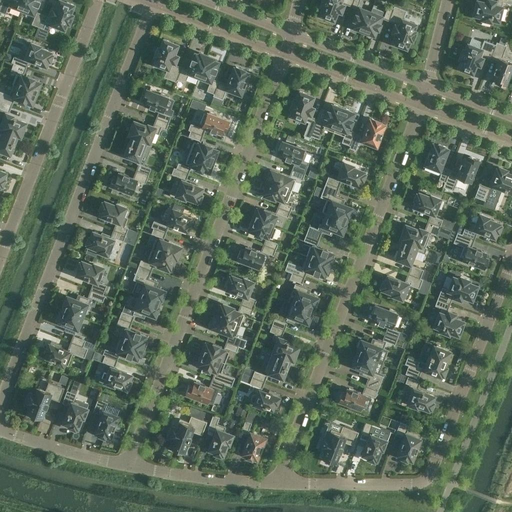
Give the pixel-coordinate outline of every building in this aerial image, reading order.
[(4,0),(0,11),(0,12),(5,14),(10,3),(10,2),(4,0)] [(25,0),(12,0),(11,5),(12,5),(11,8),(21,12),(25,0)] [(25,0),(21,12),(22,12),(23,10),(34,14),(37,5),(38,6),(40,0),(38,0),(25,0)] [(351,6),(353,0),(323,0),(321,5),(323,6),(320,16),(327,18),(327,17),(333,20),(337,10),(341,12),(344,3),(351,6)] [(353,0),(351,6),(357,8),(360,0),(353,0)] [(511,0),(497,0),(497,2),(490,0),(488,0),(487,3),(477,1),(476,8),(475,8),(473,15),(483,17),(482,19),(491,21),(492,19),(499,21),(499,20),(503,2),(511,4),(511,0)] [(42,14),(37,26),(44,29),(46,22),(63,29),(64,30),(66,23),(69,23),(72,15),(70,14),(73,5),(67,2),(66,3),(60,1),(56,10),(52,9),(49,17),(42,14)] [(389,20),(394,6),(393,8),(388,6),(383,18),(389,20)] [(394,6),(389,20),(396,23),(393,32),(397,33),(393,43),(400,45),(399,46),(406,48),(410,39),(412,40),(415,32),(413,31),(415,24),(414,24),(403,20),(406,11),(398,8),(394,6)] [(371,12),(363,32),(373,36),(373,35),(374,35),(377,28),(378,29),(380,24),(379,23),(383,12),(372,7),(371,12)] [(353,28),(363,32),(371,12),(360,8),(357,15),(356,14),(354,20),(355,20),(352,27),(354,27),(353,28)] [(37,26),(42,14),(36,12),(36,13),(31,24),(37,26)] [(497,42),(490,59),(499,62),(497,67),(496,67),(494,72),(495,72),(493,78),(497,79),(496,83),(504,86),(510,72),(511,73),(511,71),(511,63),(511,62),(511,60),(503,57),(507,46),(504,45),(507,40),(501,37),(499,43),(497,42)] [(164,39),(161,49),(158,48),(155,56),(157,57),(155,64),(156,64),(167,68),(164,77),(176,82),(177,80),(181,68),(174,65),(177,56),(173,55),(177,45),(170,43),(171,42),(164,39)] [(490,59),(497,42),(496,42),(495,45),(484,40),(480,49),(469,45),(469,44),(468,44),(465,51),(463,50),(460,58),(462,59),(459,68),(465,71),(466,70),(472,73),(476,63),(480,65),(483,56),(490,59)] [(26,58),(46,66),(48,60),(50,60),(52,55),(50,54),(51,53),(40,48),(40,47),(32,43),(26,58)] [(200,53),(200,54),(199,55),(195,54),(193,59),(192,58),(190,63),(191,64),(189,70),(181,68),(177,80),(184,83),(187,75),(198,80),(207,56),(200,53)] [(13,63),(26,68),(28,61),(27,61),(14,56),(11,63),(13,63)] [(219,82),(211,79),(214,73),(215,73),(217,68),(216,67),(218,62),(214,61),(214,59),(207,56),(198,80),(209,84),(206,91),(213,94),(214,94),(219,82)] [(26,68),(13,63),(11,69),(18,72),(13,85),(37,94),(41,84),(40,84),(40,83),(33,80),(34,79),(29,77),(28,78),(21,76),(22,73),(23,74),(26,68)] [(242,93),(247,81),(246,80),(249,73),(244,71),(244,70),(236,67),(235,68),(234,67),(227,86),(225,85),(225,84),(219,82),(214,94),(213,94),(213,96),(223,100),(227,89),(241,94),(241,93),(242,93)] [(33,104),(37,94),(13,85),(9,95),(0,91),(0,101),(11,105),(14,99),(12,99),(13,97),(16,98),(20,100),(20,101),(25,103),(25,102),(32,104),(33,103),(33,104)] [(142,98),(146,99),(144,104),(150,106),(149,107),(154,109),(155,108),(163,111),(168,98),(167,98),(167,96),(160,93),(160,95),(146,90),(142,98)] [(291,116),(308,122),(303,136),(310,138),(317,119),(310,117),(313,108),(309,107),(313,97),(306,95),(306,94),(300,91),(296,101),(294,100),(291,108),(293,109),(290,116),(291,116)] [(11,105),(0,101),(0,108),(8,112),(9,112),(11,105)] [(343,108),(333,104),(333,105),(332,104),(329,111),(328,111),(326,116),(327,117),(324,123),(322,123),(323,122),(317,119),(310,138),(311,136),(319,139),(323,128),(334,132),(343,108)] [(354,134),(349,131),(348,133),(346,132),(349,125),(350,125),(352,120),(351,120),(353,113),(352,112),(353,111),(343,108),(334,132),(344,136),(341,142),(350,146),(354,134)] [(159,111),(156,118),(169,123),(171,116),(159,112),(160,111),(159,111)] [(221,133),(223,129),(226,130),(229,121),(215,116),(216,114),(209,112),(208,114),(207,113),(206,114),(204,113),(200,123),(202,124),(202,126),(211,129),(210,130),(215,132),(216,131),(221,133)] [(20,136),(21,134),(22,135),(24,129),(23,129),(25,123),(12,118),(13,116),(6,114),(0,128),(20,136)] [(156,118),(153,127),(148,125),(148,127),(134,122),(132,128),(131,128),(129,133),(130,133),(129,135),(149,142),(153,132),(158,134),(160,127),(166,129),(169,123),(156,118)] [(349,148),(355,150),(360,140),(376,146),(377,145),(378,145),(383,132),(382,132),(385,125),(380,123),(380,122),(371,119),(371,120),(370,119),(363,137),(361,137),(361,136),(354,134),(350,146),(349,148)] [(190,131),(202,136),(205,129),(204,129),(191,124),(188,130),(190,131)] [(12,146),(17,135),(20,136),(0,128),(4,130),(0,139),(0,150),(3,152),(4,152),(11,155),(14,147),(12,146)] [(202,136),(190,131),(188,136),(200,141),(202,136)] [(139,164),(136,170),(148,175),(151,168),(144,166),(152,143),(149,142),(129,135),(133,136),(128,148),(127,147),(124,155),(131,158),(136,160),(137,160),(138,160),(137,163),(139,164)] [(190,152),(214,161),(218,152),(217,151),(217,150),(210,148),(211,146),(206,144),(205,146),(194,141),(190,152)] [(282,141),(278,150),(282,151),(280,155),(285,157),(285,159),(295,162),(295,163),(295,164),(307,168),(309,163),(303,161),(306,152),(303,151),(304,150),(302,149),(303,147),(296,145),(295,147),(282,141)] [(432,142),(424,164),(442,171),(439,180),(445,182),(450,170),(443,167),(443,168),(441,167),(448,148),(444,147),(445,145),(437,142),(436,144),(432,142)] [(210,171),(214,161),(190,152),(185,163),(197,167),(196,169),(202,171),(202,169),(209,172),(209,171),(210,171)] [(470,156),(468,159),(464,158),(462,163),(461,163),(459,168),(460,168),(458,173),(450,170),(445,182),(443,187),(441,192),(446,194),(448,189),(453,191),(457,180),(467,184),(468,181),(469,182),(470,180),(472,181),(475,174),(473,173),(478,159),(470,156)] [(176,168),(188,173),(190,167),(178,163),(176,168)] [(292,170),(304,174),(307,168),(295,164),(295,163),(292,170)] [(359,185),(361,179),(362,180),(365,174),(363,174),(364,172),(352,168),(353,166),(344,163),(339,178),(359,185)] [(479,185),(475,197),(485,201),(483,204),(482,205),(494,209),(494,208),(492,208),(497,194),(499,195),(501,189),(502,189),(506,190),(511,192),(511,173),(511,174),(506,172),(507,170),(499,167),(498,170),(497,169),(493,177),(494,177),(491,185),(490,188),(479,184),(479,185)] [(188,173),(176,168),(174,168),(171,174),(185,179),(185,180),(186,180),(188,173)] [(136,170),(133,179),(128,177),(129,176),(124,174),(123,175),(118,173),(116,177),(113,176),(110,184),(124,190),(123,192),(130,194),(130,192),(132,193),(137,181),(145,184),(148,175),(136,170)] [(304,174),(292,170),(290,176),(291,176),(302,180),(304,174)] [(310,170),(308,175),(315,178),(317,172),(310,170)] [(270,171),(266,181),(291,191),(296,180),(272,171),(270,171)] [(326,182),(338,187),(341,180),(340,180),(328,176),(326,182)] [(186,197),(197,201),(197,200),(199,200),(201,195),(200,194),(202,188),(182,180),(176,195),(185,199),(186,197)] [(291,191),(266,181),(266,182),(268,182),(264,193),(265,194),(265,195),(275,199),(275,198),(287,202),(291,191)] [(322,211),(346,220),(347,216),(349,216),(352,208),(341,204),(343,199),(334,196),(335,194),(336,194),(338,187),(326,182),(320,197),(327,199),(322,211)] [(430,197),(419,193),(419,195),(417,194),(415,200),(416,200),(414,206),(434,214),(440,199),(431,196),(430,197)] [(278,207),(290,212),(292,206),(281,202),(280,201),(278,207)] [(117,222),(114,230),(126,235),(128,228),(124,227),(127,218),(122,217),(125,208),(117,204),(116,206),(105,202),(104,203),(103,203),(100,208),(102,209),(100,215),(117,222)] [(290,212),(278,207),(276,213),(288,217),(290,212)] [(256,209),(252,219),(276,228),(277,228),(272,226),(276,215),(269,213),(270,212),(264,210),(264,211),(257,208),(257,209),(256,209)] [(177,227),(187,231),(190,225),(188,224),(190,218),(182,214),(182,213),(173,209),(172,211),(172,210),(167,223),(174,226),(173,226),(177,228),(177,227)] [(305,235),(318,240),(321,233),(320,233),(321,231),(329,234),(331,229),(342,233),(345,225),(344,224),(346,220),(322,211),(322,212),(327,213),(322,224),(320,223),(319,223),(318,223),(319,224),(317,229),(309,225),(305,235)] [(477,231),(494,237),(497,231),(498,232),(500,226),(499,226),(499,224),(488,219),(489,218),(480,214),(476,223),(472,222),(469,230),(464,228),(462,234),(462,235),(474,239),(477,231)] [(428,221),(440,226),(442,220),(431,215),(430,215),(428,221)] [(260,236),(261,235),(272,239),(276,228),(252,219),(248,228),(249,229),(249,230),(256,233),(255,234),(260,236)] [(153,228),(165,233),(168,226),(167,226),(153,221),(151,227),(153,228)] [(440,226),(428,221),(424,230),(420,229),(419,230),(406,225),(403,231),(401,236),(401,237),(401,238),(427,248),(427,247),(426,247),(431,233),(436,236),(440,226)] [(165,233),(153,228),(151,234),(163,238),(162,238),(163,238),(165,233)] [(114,230),(111,237),(112,237),(123,241),(126,235),(114,230)] [(113,240),(93,232),(91,238),(89,238),(87,243),(89,244),(88,245),(99,250),(99,251),(108,255),(113,240)] [(475,250),(471,248),(474,239),(462,235),(462,234),(457,232),(453,243),(464,247),(460,257),(463,258),(462,259),(464,260),(463,261),(470,264),(471,262),(485,267),(488,259),(484,258),(486,254),(481,252),(481,250),(476,248),(475,250)] [(318,240),(305,235),(303,240),(315,245),(316,245),(318,240)] [(152,249),(177,258),(181,247),(180,247),(180,245),(169,241),(168,242),(156,238),(152,249)] [(427,248),(401,238),(404,240),(400,251),(398,251),(395,258),(403,261),(403,262),(408,264),(408,263),(410,264),(415,250),(424,253),(426,248),(427,248)] [(264,244),(276,249),(278,244),(266,239),(264,244)] [(276,249),(264,244),(261,251),(262,252),(262,251),(273,256),(276,249)] [(330,265),(333,258),(331,258),(332,253),(327,251),(327,250),(322,248),(322,250),(313,246),(313,247),(310,246),(306,257),(330,265)] [(245,247),(243,251),(240,250),(237,259),(251,264),(250,266),(257,268),(258,266),(259,267),(260,266),(262,267),(266,257),(264,256),(264,255),(255,251),(256,250),(251,248),(250,249),(245,247)] [(152,249),(148,260),(160,265),(159,266),(169,270),(169,268),(171,269),(175,258),(177,259),(177,258),(152,249)] [(438,265),(442,254),(433,251),(429,261),(438,265)] [(138,265),(141,258),(132,254),(129,262),(138,265)] [(330,265),(306,257),(302,267),(288,262),(285,270),(292,273),(304,277),(307,270),(313,272),(313,273),(318,275),(318,274),(324,276),(325,272),(327,273),(330,265)] [(141,260),(139,265),(151,270),(153,264),(141,260)] [(94,281),(91,290),(103,295),(106,285),(97,282),(103,268),(94,264),(93,266),(82,262),(81,263),(80,263),(78,268),(79,269),(77,275),(94,281)] [(159,303),(160,299),(161,299),(165,291),(154,287),(156,282),(147,278),(148,276),(149,277),(151,270),(139,265),(133,280),(144,284),(140,296),(159,303)] [(408,274),(420,278),(424,270),(412,265),(411,265),(408,274)] [(301,284),(304,277),(292,273),(289,279),(301,283),(301,284)] [(408,274),(405,281),(406,281),(411,282),(410,285),(419,289),(423,279),(420,278),(408,274)] [(244,296),(241,303),(254,308),(257,300),(247,296),(253,282),(244,279),(243,280),(232,276),(231,278),(230,277),(228,282),(229,283),(227,289),(244,296)] [(394,293),(393,295),(402,299),(408,284),(388,276),(385,282),(384,281),(382,287),(383,288),(383,289),(394,293)] [(475,293),(477,286),(468,283),(469,281),(461,277),(460,280),(453,277),(452,278),(453,278),(449,290),(442,287),(437,299),(449,304),(452,296),(461,300),(462,296),(472,299),(474,293),(475,293)] [(427,291),(430,283),(424,281),(421,289),(427,291)] [(309,289),(295,283),(288,301),(292,303),(312,310),(313,306),(314,306),(318,298),(307,293),(309,289)] [(91,290),(88,297),(89,297),(103,302),(105,295),(103,295),(91,290)] [(78,300),(70,297),(67,296),(64,305),(65,305),(63,309),(82,317),(89,299),(80,295),(78,300)] [(157,307),(159,303),(140,296),(133,313),(142,317),(144,312),(155,316),(158,307),(157,307)] [(455,314),(447,311),(449,304),(437,299),(435,305),(442,308),(440,313),(435,325),(434,325),(434,326),(441,328),(440,331),(449,334),(450,332),(459,335),(461,329),(461,328),(463,322),(454,318),(455,314)] [(254,308),(241,303),(239,310),(251,315),(254,308)] [(310,314),(312,310),(292,303),(286,320),(295,324),(297,319),(308,323),(311,314),(310,314)] [(215,315),(215,316),(240,325),(244,314),(232,310),(233,308),(223,304),(223,306),(221,305),(217,316),(215,315)] [(383,323),(392,327),(393,325),(395,326),(399,316),(397,315),(397,314),(395,313),(396,311),(389,309),(388,311),(375,305),(371,314),(375,315),(373,319),(378,321),(378,322),(383,324),(383,323)] [(62,313),(61,313),(57,322),(68,326),(66,331),(75,334),(82,317),(63,309),(62,313)] [(119,318),(131,322),(134,316),(133,315),(133,316),(121,311),(119,318)] [(229,336),(227,342),(244,348),(247,340),(236,336),(240,325),(215,316),(211,326),(213,327),(212,328),(231,335),(230,337),(229,336)] [(131,322),(119,318),(117,323),(128,328),(129,328),(131,322)] [(287,323),(286,322),(286,323),(274,318),(272,325),(284,329),(287,323)] [(272,351),(272,352),(293,360),(294,358),(294,359),(296,353),(298,347),(285,342),(285,340),(281,338),(284,329),(272,325),(269,331),(275,333),(272,340),(277,342),(273,352),(272,351)] [(388,327),(385,334),(397,338),(400,332),(388,327)] [(124,328),(119,339),(143,348),(145,341),(144,340),(145,336),(140,334),(140,333),(135,331),(135,332),(124,328)] [(400,332),(397,338),(403,341),(406,334),(400,332)] [(397,338),(385,334),(383,340),(383,341),(383,340),(395,345),(397,338)] [(71,342),(88,349),(88,348),(83,346),(86,340),(74,336),(73,335),(71,342)] [(118,351),(126,355),(126,356),(131,358),(131,357),(137,359),(138,355),(140,355),(143,348),(119,339),(115,350),(118,351)] [(361,340),(358,349),(359,349),(357,353),(377,360),(383,343),(374,339),(372,344),(361,340)] [(88,349),(71,342),(68,349),(69,349),(70,349),(69,351),(63,349),(59,347),(59,348),(49,344),(46,350),(48,351),(46,357),(55,361),(54,362),(63,366),(64,364),(68,366),(73,353),(90,360),(94,351),(88,349)] [(244,348),(227,342),(224,347),(225,348),(225,347),(237,352),(239,347),(243,349),(244,348)] [(204,344),(201,353),(225,362),(229,352),(218,347),(218,346),(213,344),(213,345),(206,343),(205,344),(204,344)] [(425,370),(433,373),(432,373),(440,376),(441,375),(443,375),(446,368),(444,367),(446,362),(448,363),(451,353),(444,350),(444,347),(437,344),(436,347),(434,346),(431,355),(430,357),(429,356),(426,364),(419,361),(420,361),(408,356),(405,364),(408,365),(405,374),(417,378),(417,379),(418,379),(422,368),(425,369),(425,370)] [(103,354),(105,355),(117,360),(119,355),(105,349),(103,354)] [(293,360),(272,352),(265,371),(271,374),(276,376),(284,378),(287,371),(285,370),(290,359),(293,360)] [(209,369),(216,372),(215,374),(214,373),(212,379),(231,386),(235,378),(221,373),(225,362),(201,353),(197,363),(198,363),(197,364),(204,367),(204,368),(209,370),(209,369)] [(372,372),(377,360),(357,353),(356,357),(355,357),(352,365),(362,370),(360,374),(369,378),(368,380),(368,379),(365,386),(378,391),(383,376),(372,372)] [(102,362),(114,367),(117,360),(105,355),(102,362)] [(114,384),(126,388),(126,386),(128,387),(130,382),(128,381),(131,375),(111,367),(108,373),(104,371),(101,378),(106,380),(105,382),(114,385),(114,384)] [(252,377),(264,382),(267,375),(266,375),(254,371),(252,377)] [(431,408),(433,403),(431,402),(433,396),(416,390),(420,381),(408,376),(405,383),(410,385),(407,393),(411,395),(408,404),(416,407),(417,405),(428,410),(429,408),(431,408)] [(264,382),(252,377),(249,384),(261,388),(262,388),(264,382)] [(231,386),(212,379),(210,386),(222,390),(224,384),(231,387),(231,386)] [(49,398),(59,402),(64,388),(48,382),(45,390),(38,388),(35,395),(29,393),(25,403),(31,405),(28,414),(30,415),(29,417),(36,419),(36,417),(41,419),(45,407),(46,408),(48,403),(47,402),(49,398)] [(192,386),(189,385),(186,393),(199,398),(199,400),(206,403),(206,401),(208,402),(213,389),(204,386),(205,385),(199,383),(199,384),(194,382),(192,386)] [(375,397),(378,391),(365,386),(363,393),(375,397)] [(338,400),(352,405),(352,407),(358,410),(359,408),(361,409),(366,396),(357,393),(357,392),(352,390),(352,391),(347,389),(345,393),(342,392),(338,400)] [(257,396),(256,395),(255,395),(254,395),(253,395),(252,396),(251,397),(251,398),(251,399),(251,400),(251,401),(252,401),(253,402),(254,403),(254,404),(263,408),(264,406),(273,410),(275,403),(277,404),(280,397),(269,393),(266,392),(259,390),(257,396)] [(67,391),(62,403),(71,406),(64,423),(70,425),(70,427),(75,429),(76,427),(77,428),(82,417),(83,417),(87,409),(72,403),(76,394),(67,391)] [(98,399),(93,411),(102,414),(95,432),(96,433),(96,434),(104,437),(105,436),(110,438),(112,430),(113,431),(118,418),(117,418),(118,416),(117,416),(120,410),(107,405),(107,403),(98,399)] [(261,453),(266,440),(265,439),(265,438),(248,432),(252,423),(255,413),(249,411),(245,421),(240,433),(247,435),(249,436),(242,454),(243,454),(243,455),(252,459),(252,457),(257,459),(260,452),(261,453)] [(215,453),(220,456),(221,454),(223,455),(227,443),(229,444),(232,435),(223,432),(225,427),(217,424),(220,417),(213,415),(207,429),(216,432),(210,449),(216,452),(215,453)] [(178,453),(179,451),(183,453),(188,441),(189,442),(191,437),(190,436),(191,431),(202,435),(207,422),(191,416),(188,422),(180,419),(176,428),(172,426),(168,437),(174,439),(171,448),(172,448),(172,450),(178,453)] [(368,459),(374,461),(375,459),(376,460),(381,449),(382,449),(386,441),(377,437),(378,432),(370,429),(372,425),(366,422),(361,435),(370,438),(363,455),(369,457),(368,459)] [(415,453),(416,454),(421,441),(420,441),(422,435),(405,428),(407,424),(400,422),(395,434),(402,436),(404,437),(397,455),(398,455),(398,456),(407,460),(407,459),(412,460),(415,453)] [(328,438),(324,437),(320,447),(326,449),(322,458),(324,459),(323,461),(330,463),(331,461),(335,463),(339,451),(340,452),(342,447),(341,446),(343,442),(353,446),(359,432),(343,426),(340,433),(331,429),(328,438)]
